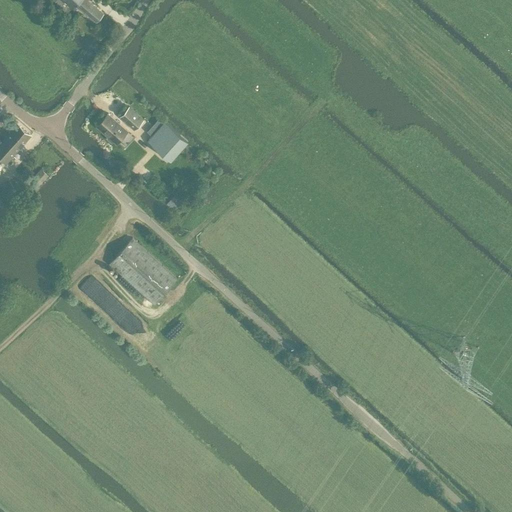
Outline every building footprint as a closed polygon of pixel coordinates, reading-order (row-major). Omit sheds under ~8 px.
[(89,0),(82,0),(78,4),(96,20),(103,12),(89,0)] [(134,128),(143,119),(129,107),(121,116),(134,128)] [(108,135),(108,138),(111,141),(114,140),(116,142),(127,130),(108,113),(97,125),(108,135)] [(166,121),(149,140),(171,159),(188,140),(166,121)] [(0,172),(2,163),(0,161),(0,156),(7,162),(31,134),(17,123),(2,140),(0,138),(0,172)] [(30,181),(36,188),(48,174),(42,168),(30,181)] [(10,180),(0,192),(0,209),(18,187),(10,180)] [(177,194),(168,203),(177,211),(185,202),(177,194)] [(155,303),(177,278),(133,238),(110,263),(155,303)]
